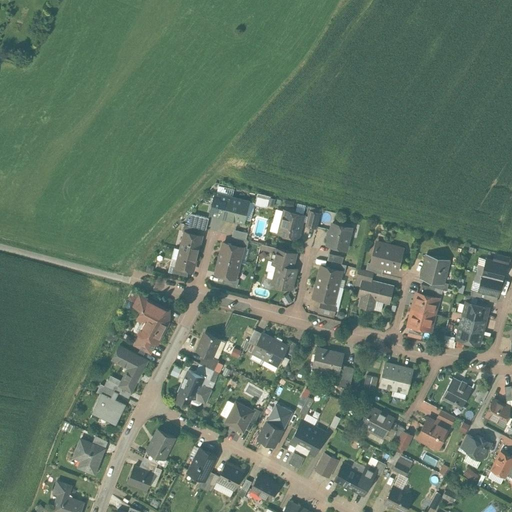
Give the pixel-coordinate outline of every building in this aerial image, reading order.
[(210,214),(227,218),(232,197),(215,192),(210,214)] [(258,193),(256,203),(282,206),(284,197),(258,193)] [(232,197),(227,218),(244,222),(249,201),(232,197)] [(304,215),(284,210),(281,224),(283,225),(281,231),(279,231),(279,232),(281,233),(283,236),(286,237),(288,235),(289,235),(298,237),(304,215)] [(319,213),(310,210),(306,225),(316,227),(319,213)] [(189,224),(207,227),(209,215),(191,212),(189,224)] [(352,227),(332,222),(327,244),(346,249),(350,234),(347,233),(349,227),(351,228),(352,227)] [(199,227),(184,224),(182,231),(185,231),(198,234),(199,227)] [(198,234),(185,231),(181,248),(197,253),(202,235),(198,234)] [(249,240),(234,236),(232,244),(243,247),(246,248),(249,240)] [(232,244),(223,242),(219,257),(239,262),(243,247),(232,244)] [(402,248),(385,244),(384,249),(375,247),(371,263),(382,266),(397,270),(402,248)] [(295,252),(278,247),(274,263),(277,264),(278,264),(291,267),(295,252)] [(197,253),(181,248),(176,265),(176,266),(189,269),(193,270),(197,253)] [(332,261),(342,263),(343,256),(329,253),(327,260),(332,261)] [(442,282),(443,281),(448,261),(442,260),(440,256),(436,255),(434,256),(427,255),(425,261),(427,263),(426,266),(424,266),(422,277),(431,279),(442,282)] [(239,262),(219,257),(215,273),(224,275),(235,278),(235,277),(239,262)] [(505,264),(486,259),(484,267),(483,274),(502,279),(505,264)] [(342,263),(332,261),(330,267),(341,270),(341,271),(344,272),(346,264),(342,263)] [(382,266),(371,263),(368,262),(366,269),(373,271),(380,273),(382,266)] [(291,267),(278,264),(277,264),(275,274),(273,283),(291,288),(296,268),(291,267)] [(189,269),(176,266),(176,265),(174,265),(172,272),(187,276),(189,269)] [(330,267),(321,265),(318,281),(337,286),(341,271),(341,270),(330,267)] [(366,269),(358,267),(355,282),(361,284),(363,278),(363,276),(371,278),(373,271),(366,269)] [(275,274),(269,273),(267,277),(264,279),(263,283),(265,286),(269,287),(273,285),(273,283),(275,274)] [(502,279),(483,274),(481,281),(479,290),(498,294),(502,279)] [(235,278),(224,275),(222,282),(237,286),(239,278),(235,277),(235,278)] [(393,285),(363,278),(361,284),(359,294),(362,295),(359,305),(371,307),(374,298),(389,302),(393,285)] [(442,282),(431,279),(429,285),(435,287),(447,290),(448,283),(443,281),(442,282)] [(337,286),(318,281),(314,296),(322,299),(333,301),(337,286)] [(429,285),(421,283),(419,290),(433,293),(435,287),(429,285)] [(437,297),(418,292),(417,294),(414,308),(433,313),(437,297)] [(169,309),(140,294),(135,304),(144,308),(164,318),(169,309)] [(333,301),(322,299),(320,306),(335,310),(337,302),(333,301)] [(489,306),(466,301),(463,313),(486,319),(489,306)] [(164,318),(144,308),(139,317),(146,321),(140,333),(139,332),(139,333),(157,342),(157,341),(168,321),(168,320),(164,318)] [(433,313),(414,308),(409,325),(410,325),(423,328),(429,330),(433,313)] [(486,319),(463,313),(460,325),(482,331),(486,319)] [(139,317),(134,327),(134,329),(133,330),(139,333),(139,332),(140,333),(146,321),(139,317)] [(423,328),(410,325),(408,331),(422,334),(423,328)] [(482,331),(460,325),(456,338),(458,338),(479,344),(482,331)] [(255,329),(248,342),(255,345),(261,333),(255,329)] [(220,338),(206,332),(205,331),(201,340),(202,341),(198,350),(197,349),(197,350),(204,353),(207,354),(212,357),(212,356),(220,338)] [(275,339),(262,332),(261,333),(255,345),(251,352),(265,359),(275,339)] [(157,342),(139,333),(133,344),(151,354),(157,342)] [(288,346),(275,339),(265,359),(278,366),(286,351),(288,346)] [(297,344),(291,340),(288,346),(286,351),(292,354),(297,344)] [(148,359),(119,344),(112,358),(130,368),(127,373),(125,372),(119,384),(119,385),(131,391),(148,359)] [(236,347),(231,356),(240,360),(244,351),(236,347)] [(344,353),(317,347),(312,366),(338,373),(339,373),(341,364),(344,353)] [(212,356),(212,357),(207,354),(204,353),(200,363),(207,366),(213,370),(218,359),(212,356)] [(414,369),(385,362),(379,385),(393,388),(406,391),(408,392),(414,369)] [(207,366),(200,363),(196,373),(204,376),(204,377),(209,379),(213,370),(207,366)] [(172,374),(181,375),(183,365),(174,364),(172,374)] [(354,367),(341,364),(339,373),(338,373),(337,376),(351,380),(354,367)] [(196,373),(188,369),(188,370),(189,371),(185,380),(183,380),(179,390),(180,391),(192,396),(195,397),(201,385),(204,376),(196,373)] [(378,377),(366,374),(363,385),(375,388),(378,377)] [(204,377),(201,385),(195,397),(202,400),(205,401),(211,389),(205,387),(209,379),(204,377)] [(460,382),(449,377),(452,379),(440,401),(441,401),(443,396),(456,403),(458,400),(463,402),(461,406),(466,408),(466,407),(463,405),(474,383),(474,382),(471,388),(465,385),(467,382),(462,380),(460,382)] [(119,384),(108,378),(104,385),(115,390),(116,391),(119,385),(119,384)] [(104,385),(101,383),(97,391),(102,393),(102,392),(112,397),(115,390),(104,385)] [(131,391),(119,385),(116,391),(128,397),(131,391)] [(488,390),(481,386),(475,399),(482,403),(488,390)] [(406,391),(393,388),(392,395),(405,398),(406,391)] [(192,396),(180,391),(176,399),(185,403),(190,401),(192,396)] [(112,397),(102,392),(102,393),(92,412),(101,416),(103,412),(110,415),(108,420),(115,423),(125,403),(112,397)] [(202,400),(195,397),(192,396),(190,401),(197,405),(201,403),(202,400)] [(280,399),(275,396),(268,413),(273,415),(280,399)] [(508,406),(494,399),(486,415),(504,424),(509,414),(504,412),(508,406)] [(252,410),(236,402),(226,421),(235,426),(243,430),(248,420),(253,410),(252,410)] [(394,418),(371,406),(361,426),(370,431),(371,429),(385,436),(394,418)] [(261,410),(254,407),(252,410),(253,410),(248,420),(254,423),(261,410)] [(332,407),(327,417),(332,420),(335,415),(338,410),(332,407)] [(455,416),(442,409),(437,417),(451,424),(455,416)] [(332,420),(330,425),(335,428),(340,417),(335,415),(332,420)] [(283,429),(267,420),(258,438),(274,446),(283,429)] [(290,442),(302,448),(314,426),(302,420),(290,442)] [(438,425),(428,420),(425,421),(418,434),(425,437),(427,443),(438,448),(449,428),(440,424),(438,425)] [(464,421),(460,429),(466,432),(470,423),(464,421)] [(399,424),(391,438),(397,442),(403,430),(405,428),(399,424)] [(326,432),(314,426),(302,448),(314,455),(326,432)] [(175,436),(158,428),(153,437),(154,437),(148,449),(147,448),(147,449),(148,449),(158,455),(164,458),(175,436)] [(411,434),(403,430),(397,442),(396,444),(404,448),(411,434)] [(475,438),(466,433),(460,445),(469,449),(475,438)] [(107,440),(95,434),(92,443),(104,448),(107,440)] [(483,437),(477,434),(475,438),(469,449),(468,452),(481,459),(490,441),(489,438),(486,437),(483,437)] [(92,443),(81,438),(75,453),(82,456),(79,466),(95,472),(104,448),(92,443)] [(189,470),(202,476),(205,478),(209,470),(217,455),(200,447),(189,470)] [(158,455),(148,449),(145,455),(144,454),(144,455),(147,456),(155,461),(158,455)] [(503,450),(501,451),(491,469),(505,476),(506,473),(511,461),(511,456),(508,455),(507,452),(503,450)] [(289,462),(301,466),(305,455),(293,451),(289,462)] [(337,459),(324,453),(316,469),(328,475),(337,459)] [(155,461),(147,456),(143,464),(155,469),(158,462),(155,461)] [(386,464),(378,459),(374,467),(376,469),(375,472),(380,474),(386,464)] [(410,467),(397,460),(392,469),(405,476),(410,467)] [(244,470),(227,461),(220,475),(217,480),(234,488),(244,470)] [(343,462),(335,479),(355,489),(362,474),(350,468),(352,466),(343,462)] [(142,468),(134,465),(128,481),(129,480),(147,487),(147,488),(155,469),(143,464),(142,468)] [(362,474),(355,489),(364,494),(375,472),(376,469),(374,467),(367,464),(362,474)] [(469,468),(463,474),(472,482),(477,476),(469,468)] [(205,478),(202,476),(197,485),(206,489),(209,483),(214,473),(209,470),(205,478)] [(268,476),(259,472),(251,489),(271,499),(278,485),(267,478),(268,476)] [(220,475),(214,473),(209,483),(214,486),(217,480),(220,475)] [(246,478),(241,489),(246,491),(251,481),(246,478)] [(79,511),(83,501),(68,496),(71,485),(57,480),(53,492),(60,494),(54,510),(60,511),(79,511)] [(457,487),(454,485),(454,484),(447,480),(444,487),(446,488),(457,494),(457,487)] [(413,497),(400,490),(401,488),(393,484),(384,501),(402,511),(405,511),(413,497)] [(457,494),(446,488),(442,496),(453,502),(457,494)] [(292,502),(289,500),(282,511),(305,511),(307,509),(292,502)]
